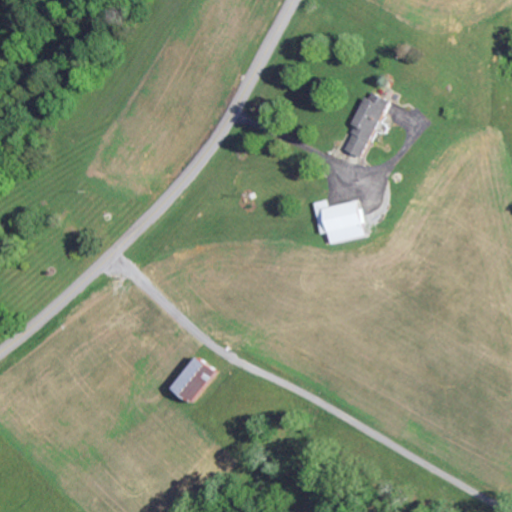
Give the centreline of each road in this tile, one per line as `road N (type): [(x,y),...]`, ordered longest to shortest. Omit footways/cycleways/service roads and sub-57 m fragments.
road 1 (residential): [(511,509),(212,344),(113,253)]
road 2 (tertiary): [(293,0),(227,121),(173,193),(0,351)]
